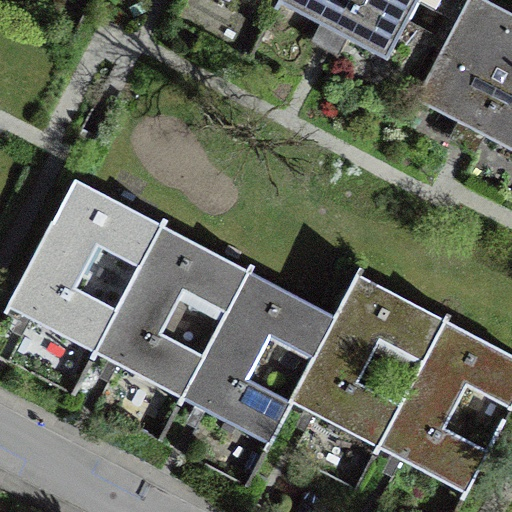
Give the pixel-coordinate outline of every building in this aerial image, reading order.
[(278,0),(278,2),(333,31),(387,60),(418,0),(278,0)] [(467,0),(415,100),(470,129),(511,150),(511,13),(487,0),(467,0)] [(164,218),(161,223),(77,179),(80,174),(77,172),(7,306),(25,316),(95,353),(166,219),(164,218)] [(250,264),(248,269),(165,225),(168,220),(166,219),(95,353),(112,362),(182,398),(252,265),(250,264)] [(359,267),(334,314),(251,271),(254,266),(252,265),(182,398),(198,407),(269,444),(361,268),(359,267)] [(446,313),(443,318),(360,274),(363,269),(361,268),(269,444),(271,445),(293,403),(308,411),(378,448),(448,314),(446,313)] [(511,354),(447,320),(450,315),(448,314),(378,448),(396,458),(466,494),(511,406),(511,354)]
